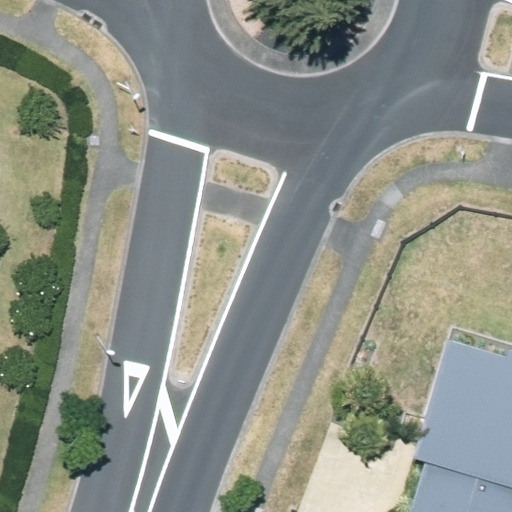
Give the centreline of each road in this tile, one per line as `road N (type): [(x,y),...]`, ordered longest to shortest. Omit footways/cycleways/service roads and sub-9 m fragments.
road 1 (tertiary): [(100,511),(193,71)]
road 2 (tertiary): [(346,117),(213,422),(183,511)]
road 3 (tertiary): [(346,117),(285,123),(246,112),(193,71)]
